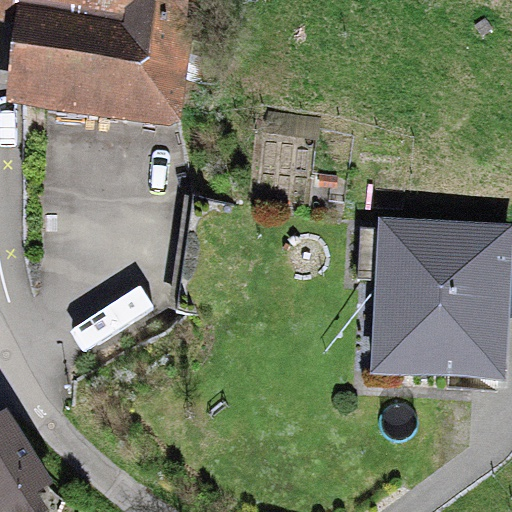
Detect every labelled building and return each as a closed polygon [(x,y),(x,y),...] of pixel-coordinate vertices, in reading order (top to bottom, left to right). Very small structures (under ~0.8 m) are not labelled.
[(0,0),(0,9),(33,14),(22,97),(176,117),(187,33),(177,31),(181,0),(0,0)] [(109,169),(0,146),(0,246),(89,265),(109,169)] [(275,233),(173,179),(100,316),(166,351),(191,303),(228,322),(275,233)] [(511,240),(405,233),(398,373),(498,379),(502,316),(511,316),(511,240)] [(6,422),(0,426),(0,511),(10,511),(24,502),(19,494),(43,479),(6,422)]
